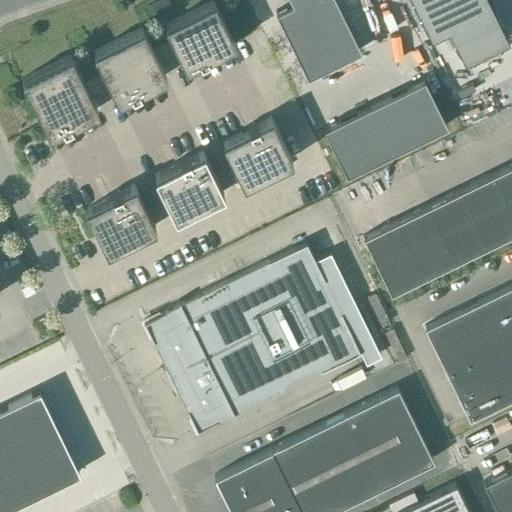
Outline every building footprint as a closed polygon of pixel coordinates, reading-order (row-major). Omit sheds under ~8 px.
[(185,65),(198,59),(199,60),(208,56),(207,55),(233,42),(213,0),(164,24),(185,65)] [(290,0),(292,3),(275,11),(307,76),(361,49),(336,0),(290,0)] [(412,0),(429,35),(447,26),(463,59),(508,37),(489,0),(412,0)] [(141,27),(93,51),(117,99),(130,92),(131,94),(139,90),(138,88),(165,75),(141,27)] [(70,55),(21,78),(48,133),(61,126),(62,128),(71,123),(70,122),(96,109),(70,55)] [(423,78),(323,127),(346,174),(446,124),(423,78)] [(242,182),(291,158),(270,117),(257,124),(256,122),(247,126),(248,128),(222,141),(242,182)] [(153,174),(174,216),(222,192),(202,151),(189,157),(188,156),(179,160),(180,161),(153,174)] [(511,161),(492,171),(511,212),(511,161)] [(459,187),(487,244),(511,231),(511,212),(492,171),(459,187)] [(133,184),(120,191),(119,189),(111,193),(111,195),(85,208),(105,249),(154,226),(133,184)] [(427,203),(455,259),(487,244),(459,187),(427,203)] [(395,219),(422,275),(455,259),(427,203),(395,219)] [(422,275),(395,219),(362,235),(389,291),(422,275)] [(196,429),(358,349),(305,240),(142,320),(196,429)] [(511,281),(424,324),(469,416),(511,394),(511,281)] [(213,475),(231,511),(322,511),(432,458),(396,385),(213,475)] [(21,448),(59,430),(38,388),(1,407),(21,448)] [(0,407),(0,452),(2,457),(21,448),(1,407),(0,407)] [(59,430),(21,448),(41,489),(79,471),(59,430)] [(22,499),(41,489),(21,448),(2,457),(22,499)] [(22,499),(2,457),(0,458),(0,500),(4,508),(22,499)] [(511,511),(511,466),(484,479),(499,511),(511,511)] [(469,511),(454,481),(417,499),(392,511),(390,511),(469,511)] [(412,491),(388,502),(392,511),(417,499),(412,491)]
